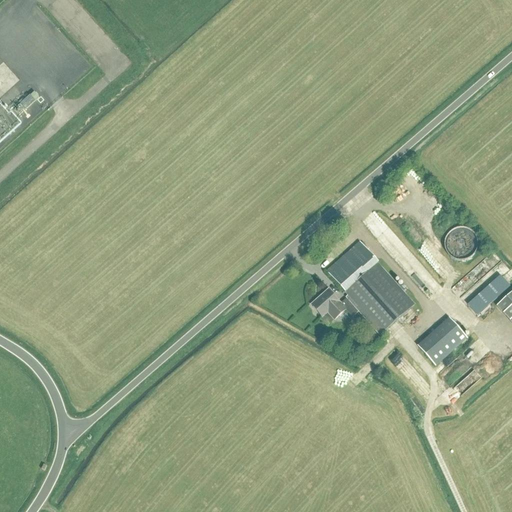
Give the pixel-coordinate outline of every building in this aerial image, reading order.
[(476,239),(473,234),(469,231),(463,229),(457,229),(452,231),(448,235),(445,240),(444,246),(446,252),(449,256),(453,260),(459,262),(464,261),(470,259),(474,255),(477,250),(477,245),(476,239)] [(326,273),(382,336),(415,306),(359,243),(326,273)] [(311,307),(322,319),(327,314),(334,321),(345,311),(352,319),(358,313),(346,300),(340,305),(328,291),(311,307)] [(511,325),(511,293),(496,308),(511,325)] [(419,349),(434,367),(466,339),(451,321),(419,349)] [(398,365),(407,369),(413,358),(403,353),(398,365)]
